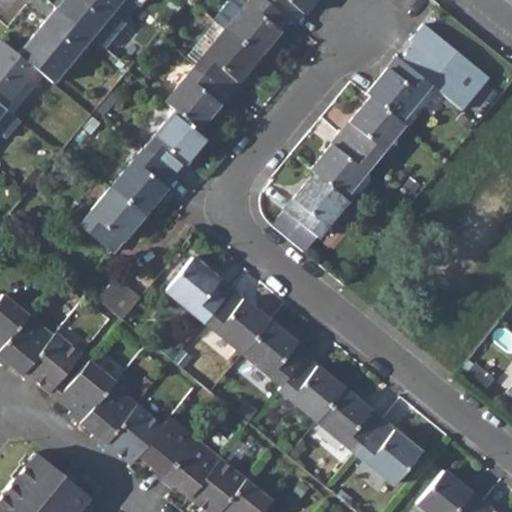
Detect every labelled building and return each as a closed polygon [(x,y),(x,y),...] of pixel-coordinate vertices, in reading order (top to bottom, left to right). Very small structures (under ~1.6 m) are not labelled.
[(133,0),(132,0),(60,0),(55,7),(89,36),(98,43),(133,0)] [(265,0),(243,0),(245,2),(224,28),(257,54),(287,17),(265,0)] [(265,0),(287,17),(293,22),(311,0),(265,0)] [(89,36),(55,7),(16,53),(32,67),(40,73),(51,82),(89,36)] [(188,55),(196,62),(224,28),(216,21),(188,55)] [(488,76),(422,22),(394,56),(427,82),(461,110),(488,76)] [(257,54),(224,28),(196,62),(194,64),(226,91),(257,54)] [(145,46),(152,52),(162,40),(155,34),(145,46)] [(16,53),(1,41),(0,41),(0,104),(1,105),(21,80),(32,67),(16,53)] [(427,82),(394,56),(365,92),(369,95),(398,119),(427,82)] [(226,91),(194,64),(163,101),(173,109),(196,128),(226,91)] [(21,80),(29,87),(40,73),(32,67),(21,80)] [(398,119),(369,95),(339,132),(372,159),(402,122),(398,119)] [(196,128),(173,109),(141,148),(174,174),(206,136),(196,128)] [(81,127),(89,134),(99,122),(91,116),(81,127)] [(372,159),(339,132),(309,169),(313,172),(342,196),(346,199),(354,206),(358,201),(346,191),(372,159)] [(174,174),(141,148),(109,186),(142,213),(174,174)] [(342,196),(313,172),(283,209),(298,221),(310,231),(316,236),(346,199),(342,196)] [(402,184),(413,193),(419,185),(409,176),(402,184)] [(142,213),(109,186),(78,224),(110,252),(142,213)] [(1,220),(13,230),(20,222),(8,212),(1,220)] [(291,229),(304,239),(310,231),(298,221),(291,229)] [(229,288),(191,256),(164,289),(202,320),(229,288)] [(120,318),(138,296),(114,277),(96,299),(120,318)] [(268,319),(229,288),(202,320),(241,352),(268,319)] [(0,346),(26,314),(1,293),(0,294),(0,346)] [(51,335),(26,314),(0,346),(0,362),(3,366),(6,363),(20,374),(51,335)] [(307,351),(268,319),(241,352),(280,384),(303,355),(307,351)] [(79,353),(54,332),(51,335),(20,374),(31,383),(33,380),(47,392),(56,381),(79,353)] [(157,349),(162,353),(169,345),(164,341),(157,349)] [(177,352),(169,345),(162,353),(171,359),(177,352)] [(342,387),(303,355),(280,384),(276,388),(315,420),(342,387)] [(112,380),(86,359),(64,387),(55,398),(69,410),(67,413),(78,422),(110,383),(112,380)] [(463,373),(474,383),(479,376),(468,367),(463,373)] [(47,392),(55,398),(64,387),(56,381),(47,392)] [(209,391),(215,396),(223,386),(217,381),(209,391)] [(135,404),(110,383),(78,422),(92,433),(89,436),(101,446),(135,404)] [(381,419),(342,387),(315,420),(354,451),(381,419)] [(161,425),(135,404),(101,446),(112,455),(115,452),(129,464),(136,455),(161,425)] [(194,437),(168,416),(161,425),(136,455),(151,467),(148,469),(160,478),(194,437)] [(419,450),(381,419),(354,451),(392,483),(419,450)] [(219,457),(194,437),(160,478),(171,488),(174,485),(187,496),(219,457)] [(73,511),(87,496),(34,452),(0,492),(0,511),(73,511)] [(216,511),(244,478),(219,457),(187,496),(201,507),(199,510),(201,511),(216,511)] [(471,511),(481,501),(443,469),(415,502),(427,511),(471,511)] [(259,511),(270,498),(244,478),(216,511),(259,511)] [(336,495),(346,504),(351,498),(340,489),(336,495)] [(494,511),(481,501),(471,511),(494,511)]
